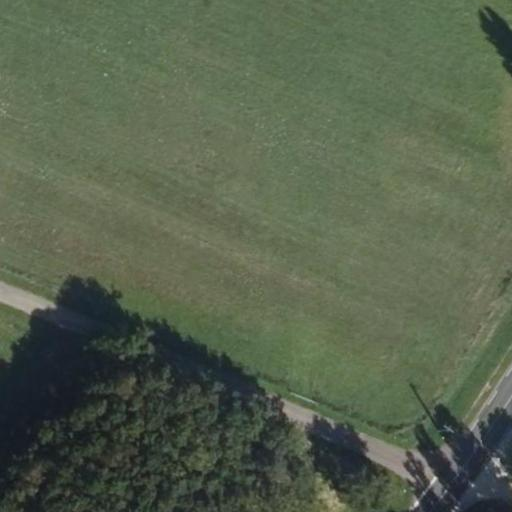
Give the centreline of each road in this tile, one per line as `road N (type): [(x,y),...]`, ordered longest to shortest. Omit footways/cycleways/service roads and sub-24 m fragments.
road 1 (unclassified): [(451,484),(0,291)]
road 2 (track): [(138,511),(252,396)]
